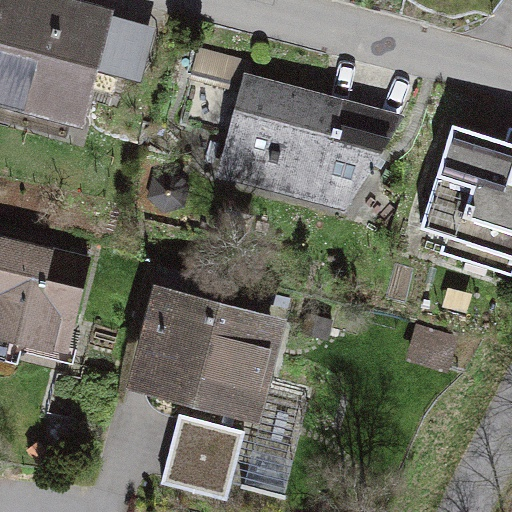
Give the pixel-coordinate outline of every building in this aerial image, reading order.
[(112,16),(44,0),(0,0),(0,106),(84,127),(112,16)] [(419,0),(418,11),(493,26),(498,0),(419,0)] [(400,115),(239,76),(213,179),(375,218),(400,115)] [(511,143),(463,132),(433,250),(511,270),(511,143)] [(91,257),(0,234),(0,345),(65,361),(91,257)] [(312,320),(170,288),(147,385),(290,418),(312,320)] [(164,467),(230,484),(246,421),(180,404),(164,467)]
